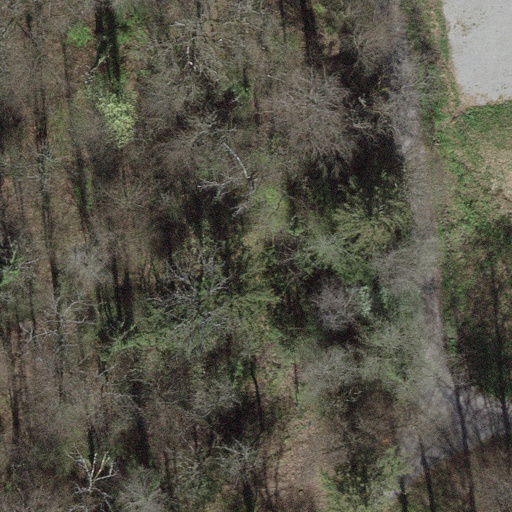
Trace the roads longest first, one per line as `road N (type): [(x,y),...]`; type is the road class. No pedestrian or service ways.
road 1 (track): [(511,414),(459,422),(377,0)]
road 2 (track): [(459,422),(357,511)]
